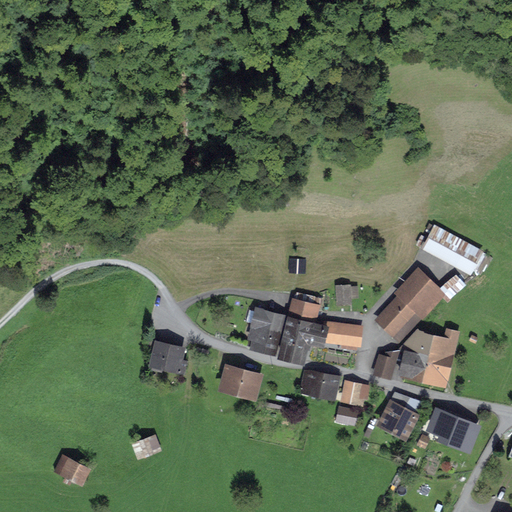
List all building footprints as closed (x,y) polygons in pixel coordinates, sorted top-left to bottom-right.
[(470,269),(480,251),(438,228),(428,246),(470,269)] [(293,256),(293,267),(306,267),(306,256),(293,256)] [(419,275),(377,319),(399,339),(436,300),(438,302),(443,297),(419,275)] [(338,287),(339,298),(349,297),(348,287),(338,287)] [(307,339),(321,343),(322,339),(324,327),(311,324),(315,306),(294,301),(281,353),(302,359),(307,339)] [(256,347),(273,352),(281,315),(267,312),(268,309),(257,307),(250,337),(258,339),(256,347)] [(358,328),(325,323),(324,327),(322,339),(343,342),(342,347),(355,349),(358,328)] [(446,338),(429,334),(427,341),(430,342),(422,378),(444,382),(455,333),(447,331),(446,338)] [(410,338),(402,373),(422,378),(430,342),(427,341),(410,338)] [(184,371),(186,361),(180,360),(183,348),(157,342),(152,364),(184,371)] [(379,356),(374,373),(388,378),(393,361),(379,356)] [(249,393),(251,385),(256,386),(259,375),(228,366),(222,386),(249,393)] [(335,395),(339,376),(310,370),(309,377),(304,377),(301,391),(309,393),(310,390),(335,395)] [(361,408),(362,403),(363,403),(368,387),(340,382),(339,390),(345,391),(343,404),(361,408)] [(391,403),(381,423),(404,436),(415,415),(391,403)] [(341,409),(339,420),(354,423),(356,412),(341,409)] [(438,412),(433,427),(445,432),(443,436),(467,446),(475,427),(438,412)] [(422,435),(418,443),(424,446),(428,438),(422,435)] [(133,443),(138,455),(159,448),(154,436),(133,443)] [(55,469),(82,483),(89,470),(68,459),(61,456),(55,469)]
